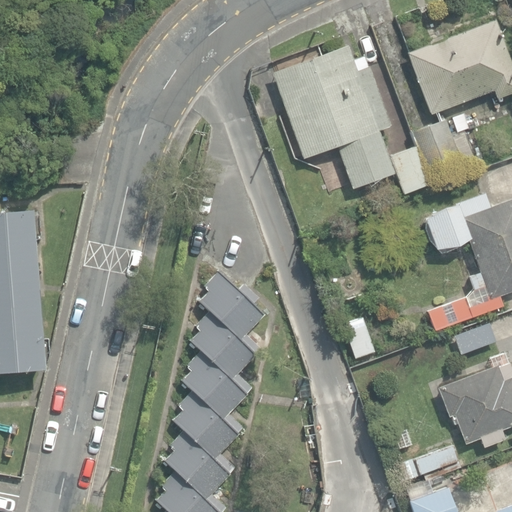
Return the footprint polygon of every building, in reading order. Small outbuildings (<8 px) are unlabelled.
[(405,52),(429,115),(492,92),(494,99),(511,92),(511,72),(492,20),(405,52)] [(336,147),(351,188),(392,173),(377,130),(388,126),(362,55),(351,59),(346,46),(286,68),(283,58),(270,62),(274,72),(270,73),(301,159),(336,147)] [(387,156),(401,195),(476,167),(462,131),(448,136),(442,118),(407,131),(413,147),(387,156)] [(426,310),(433,330),(501,305),(497,295),(511,289),(511,196),(488,206),(482,192),(452,203),(454,207),(422,219),(434,249),(467,241),(478,272),(467,276),(471,288),(464,296),(426,310)] [(0,211),(0,371),(43,368),(30,209),(0,211)] [(239,339),(244,334),(263,314),(251,303),(256,297),(241,283),(236,290),(216,271),(203,285),(207,290),(197,300),(208,310),(239,339)] [(259,348),(244,334),(239,339),(208,310),(195,324),(199,329),(189,340),(200,349),(231,378),(235,373),(259,348)] [(340,321),(353,359),(373,352),(360,314),(340,321)] [(455,342),(460,358),(492,346),(486,330),(455,342)] [(409,351),(414,363),(449,348),(444,336),(409,351)] [(231,378),(200,349),(186,364),(190,369),(180,379),(191,389),(222,418),(227,413),(251,388),(235,373),(231,378)] [(478,438),(481,447),(504,438),(500,429),(511,424),(511,383),(511,382),(511,370),(508,360),(506,361),(502,351),(488,356),(492,366),(436,387),(447,416),(452,414),(463,444),(478,438)] [(242,427),(227,413),(222,418),(191,389),(176,405),(181,409),(171,420),(182,430),(213,458),(218,453),(242,427)] [(391,433),(397,449),(410,444),(404,428),(391,433)] [(213,458),(182,430),(168,445),(172,450),(163,460),(173,470),(204,498),(210,493),(234,467),(218,453),(213,458)] [(397,463),(402,480),(457,461),(451,444),(397,463)] [(220,511),(225,507),(210,493),(204,498),(173,470),(160,484),(164,488),(154,499),(165,509),(168,511),(220,511)]
